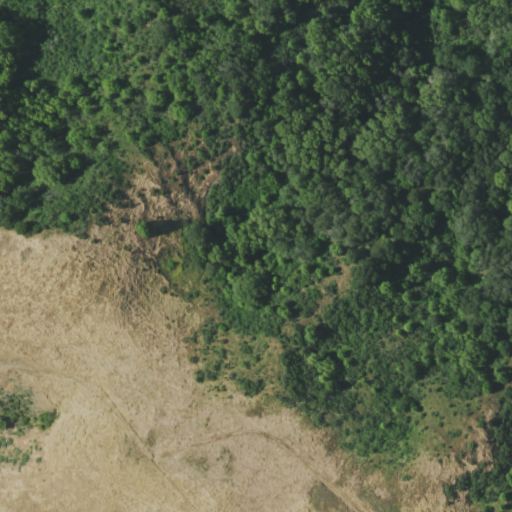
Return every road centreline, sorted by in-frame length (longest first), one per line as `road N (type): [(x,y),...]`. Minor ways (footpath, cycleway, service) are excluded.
road 1 (track): [(0,367),(68,373),(119,413),(151,454),(258,429),(359,511)]
road 2 (track): [(258,429),(161,379),(89,302),(51,243),(0,231)]
